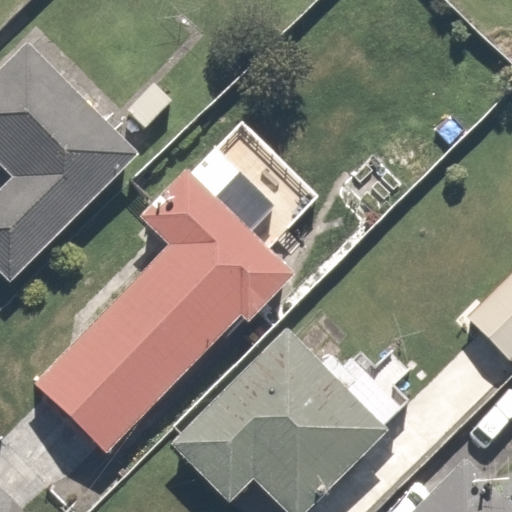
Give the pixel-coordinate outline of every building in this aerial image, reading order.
[(144,166),(33,54),(0,86),(0,163),(18,182),(0,199),(0,276),(15,292),(144,166)] [(305,283),(194,175),(146,224),(177,254),(43,390),(115,460),(248,324),(256,332),(305,283)] [(511,269),(462,320),(502,359),(511,348),(511,269)] [(286,511),(322,511),(396,440),(294,336),(177,450),(234,509),(259,484),(286,511)] [(511,511),(511,510),(471,470),(428,511),(511,511)]
